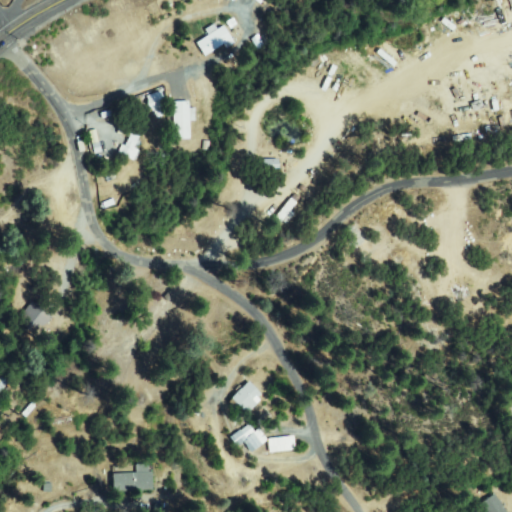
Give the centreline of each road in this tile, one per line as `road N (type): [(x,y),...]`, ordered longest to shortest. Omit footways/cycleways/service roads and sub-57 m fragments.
road 1 (residential): [(333,511),(278,343),(183,266),(143,264),(106,244),(64,119),(3,40)]
road 2 (residential): [(183,266),(267,263),(298,251),(383,191),(511,175)]
